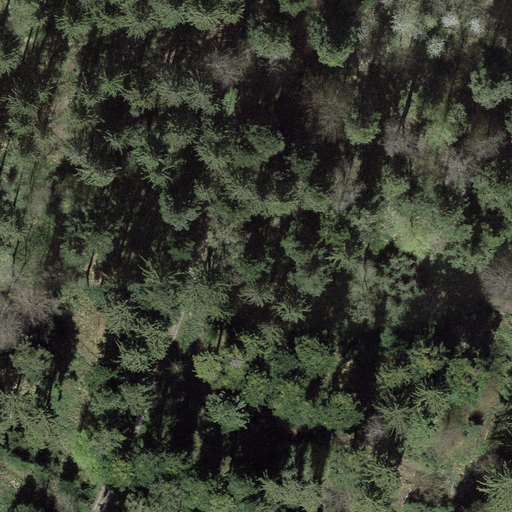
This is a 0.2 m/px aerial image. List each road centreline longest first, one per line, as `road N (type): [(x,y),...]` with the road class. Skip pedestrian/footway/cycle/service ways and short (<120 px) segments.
road 1 (track): [(265,0),(201,237),(96,511)]
road 2 (track): [(0,280),(147,388)]
